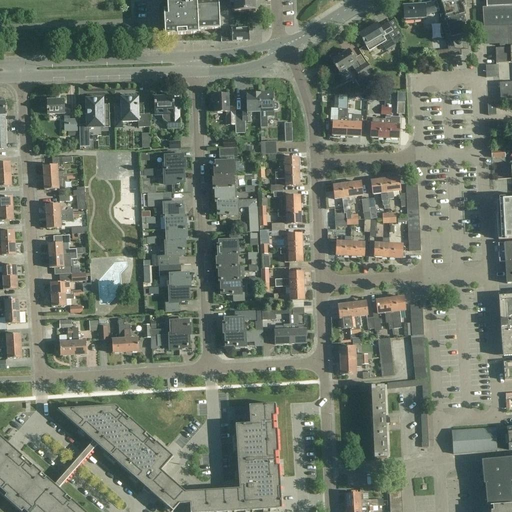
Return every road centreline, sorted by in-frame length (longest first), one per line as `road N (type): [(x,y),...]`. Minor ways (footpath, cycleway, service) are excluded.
road 1 (residential): [(39,378),(22,77)]
road 2 (residential): [(207,370),(194,72)]
road 3 (residential): [(481,156),(477,77),(424,78),(415,85),(420,158)]
road 4 (residential): [(438,421),(496,417),(487,271)]
road 5 (unclassified): [(22,77),(194,72)]
road 6 (residential): [(39,378),(207,370)]
road 7 (residential): [(427,276),(438,421)]
road 8 (unclassified): [(158,58),(22,63)]
road 9 (residential): [(321,283),(315,162)]
